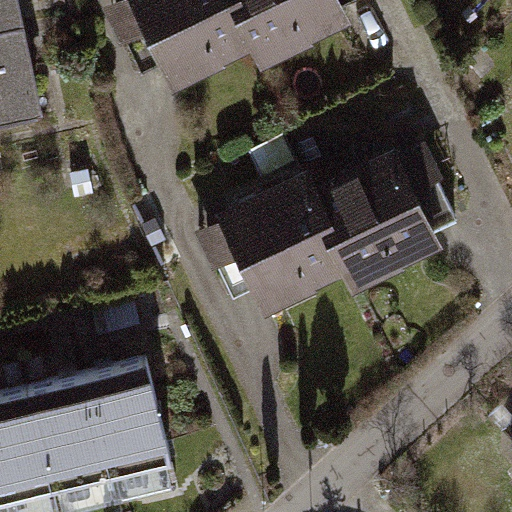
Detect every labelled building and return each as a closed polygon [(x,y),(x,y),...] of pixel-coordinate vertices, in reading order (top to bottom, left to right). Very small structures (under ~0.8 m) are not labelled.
[(17,0),(0,0),(0,43),(26,37),(17,0)] [(124,0),(176,106),(253,69),(235,0),(124,0)] [(235,0),(253,69),(259,83),(350,39),(331,0),(235,0)] [(0,43),(0,138),(47,128),(26,37),(0,43)] [(319,192),(354,283),(365,303),(451,256),(393,151),(319,192)] [(354,283),(319,192),(307,170),(213,222),(272,328),(354,283)] [(0,508),(180,465),(150,349),(0,387),(0,508)]
